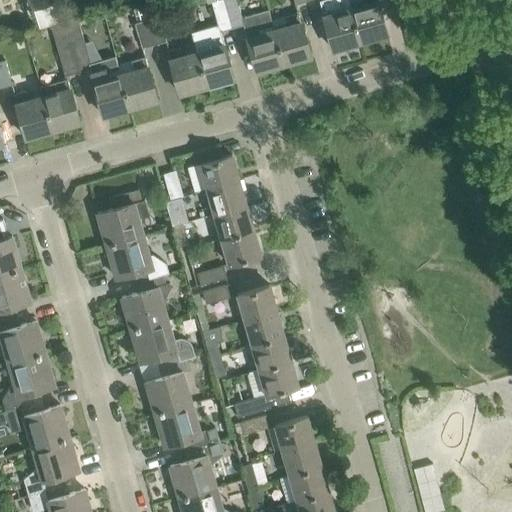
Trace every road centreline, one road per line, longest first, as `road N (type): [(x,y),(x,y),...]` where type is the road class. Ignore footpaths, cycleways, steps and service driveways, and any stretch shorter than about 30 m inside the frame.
road 1 (residential): [(375,511),(260,112)]
road 2 (residential): [(132,511),(37,175)]
road 3 (residential): [(260,112),(492,43)]
road 4 (residential): [(37,175),(260,112)]
